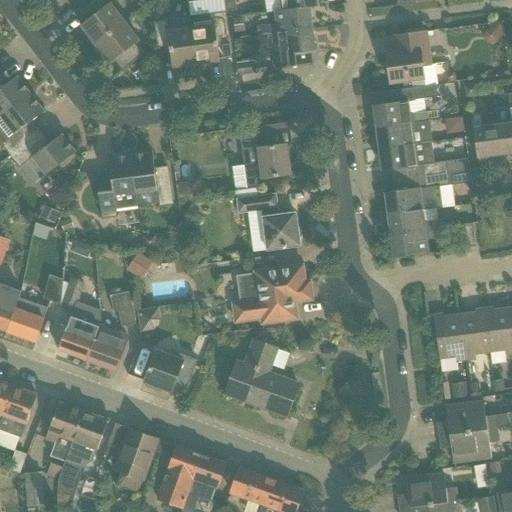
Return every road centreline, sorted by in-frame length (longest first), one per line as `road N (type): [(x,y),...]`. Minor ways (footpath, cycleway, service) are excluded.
road 1 (residential): [(317,104),(293,94),(114,118),(92,107),(3,0)]
road 2 (residential): [(335,484),(0,359)]
road 3 (residential): [(335,484),(398,430),(391,331),(375,292)]
road 4 (residential): [(375,292),(352,270),(330,119),(317,104)]
road 5 (residential): [(375,292),(385,283),(511,265)]
